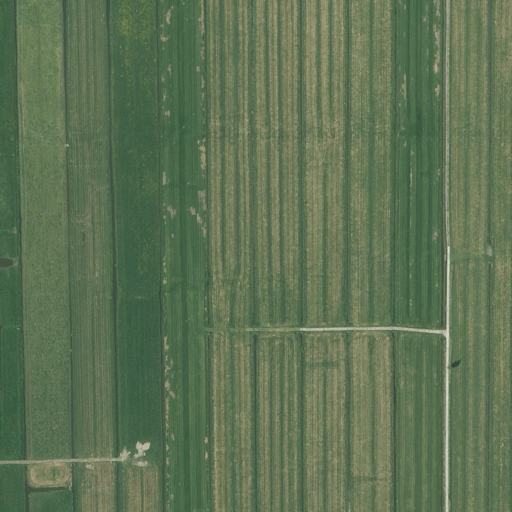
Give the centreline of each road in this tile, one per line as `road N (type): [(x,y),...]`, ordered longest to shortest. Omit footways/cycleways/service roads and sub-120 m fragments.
road 1 (track): [(450,0),(446,333)]
road 2 (track): [(206,333),(446,333)]
road 3 (track): [(127,387),(122,459),(0,463)]
road 4 (track): [(446,333),(446,511)]
